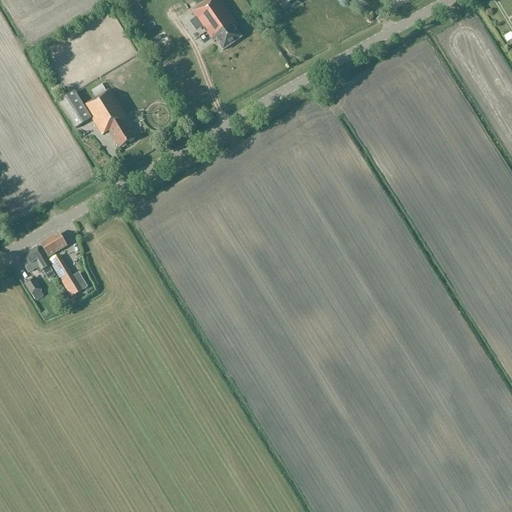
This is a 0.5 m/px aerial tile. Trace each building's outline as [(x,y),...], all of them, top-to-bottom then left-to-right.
[(218,0),(209,0),(192,12),(214,43),(216,41),(223,51),(242,38),(235,28),(237,27),(218,0)] [(278,0),(284,8),(289,4),(290,6),(293,6),(295,4),(296,2),(295,0),(278,0)] [(266,56),(250,67),(255,73),(270,62),(266,56)] [(119,148),(135,138),(130,129),(132,128),(127,119),(127,120),(109,90),(83,106),(102,136),(109,131),(119,148)] [(91,120),(74,92),(58,102),(75,130),(91,120)] [(59,234),(41,245),(49,258),(67,247),(59,234)] [(50,267),(38,247),(19,258),(27,271),(37,265),(41,272),(50,267)] [(60,256),(49,263),(71,299),(82,292),(60,256)] [(34,278),(28,282),(23,285),(31,297),(32,297),(36,302),(44,296),(41,291),(42,290),(34,278)]
